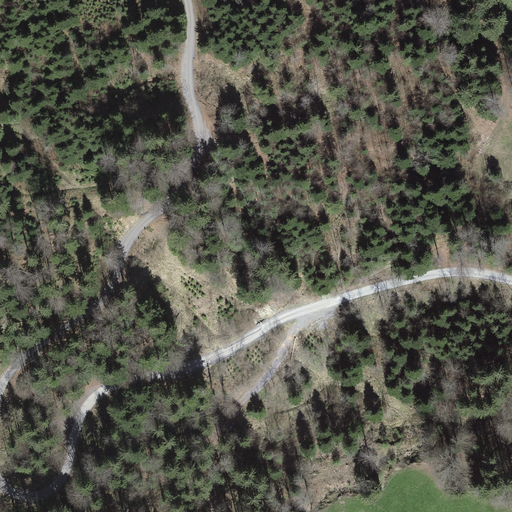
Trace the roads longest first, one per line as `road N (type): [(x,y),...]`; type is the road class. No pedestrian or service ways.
road 1 (track): [(511,286),(434,275),(323,307),(270,364),(232,377),(128,375),(83,396),(59,464),(26,485),(0,476)]
road 2 (track): [(0,407),(77,333),(139,237),(193,177),(200,137),(186,83),(185,0)]
